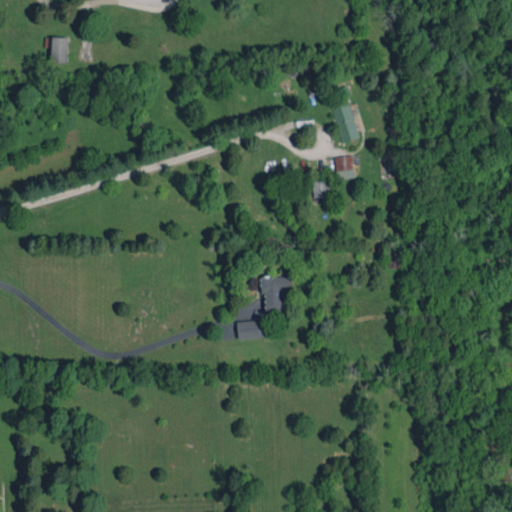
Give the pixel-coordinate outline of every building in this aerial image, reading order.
[(66,62),(67,37),(52,36),(51,61),(66,62)] [(359,137),(347,98),(331,103),(343,142),(359,137)] [(358,155),(335,156),(336,178),(354,178),(354,167),(358,167),(358,155)] [(313,197),(330,195),(328,179),(312,181),(313,197)] [(400,251),(385,251),(386,267),(401,266),(400,251)] [(265,311),(281,310),(281,289),(290,289),(290,275),(261,276),(261,293),(265,293),(265,311)] [(236,321),(238,339),(265,336),(263,318),(236,321)]
